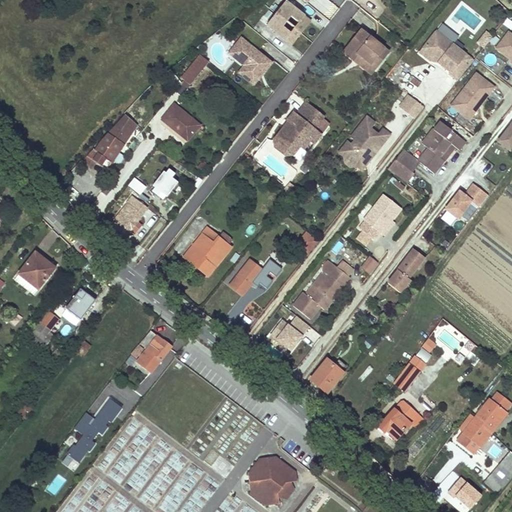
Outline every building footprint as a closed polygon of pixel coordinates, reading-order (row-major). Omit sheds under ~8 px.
[(329,18),(338,8),(328,0),(309,0),(309,1),(329,18)] [(286,2),(267,25),(292,45),(310,22),(286,2)] [(388,53),(361,31),(343,52),(353,60),(358,53),(376,68),(388,53)] [(473,61),(436,32),(422,50),(432,58),(434,55),(441,60),(439,63),(450,72),(449,74),(457,80),(473,61)] [(511,35),(508,32),(496,49),(511,60),(511,58),(511,35)] [(478,42),(484,47),(492,37),(486,33),(478,42)] [(241,38),(229,53),(244,66),(257,76),(259,73),(264,73),(271,63),(241,38)] [(432,58),(422,50),(419,53),(429,61),(432,58)] [(358,53),(353,60),(370,74),(376,68),(358,53)] [(190,85),(209,62),(201,55),(182,79),(190,85)] [(257,76),(244,66),(239,72),(254,84),(264,73),(259,73),(257,76)] [(493,88),(475,74),(453,102),(471,116),(493,88)] [(406,93),(397,106),(414,119),(423,106),(406,93)] [(471,116),(453,102),(450,106),(468,120),(471,116)] [(200,126),(174,105),(162,120),(188,140),(200,126)] [(323,118),(306,105),(296,117),(292,114),(286,122),(292,126),(290,128),(284,127),(274,141),(275,149),(285,157),(293,156),(301,147),(304,149),(310,141),(314,144),(321,136),(314,130),(323,118)] [(138,125),(126,116),(82,164),(91,170),(96,163),(107,171),(138,125)] [(466,142),(440,120),(422,144),(428,148),(418,161),(419,161),(434,173),(444,160),(440,157),(450,143),(455,147),(459,150),(466,142)] [(372,127),(364,121),(349,141),(352,144),(349,148),(345,145),(337,156),(342,160),(341,162),(343,166),(347,170),(352,169),(353,168),(356,165),(362,164),(365,166),(372,156),(369,153),(370,152),(377,150),(374,137),(368,132),(372,127)] [(511,124),(498,143),(510,152),(511,149),(511,124)] [(378,133),(374,137),(377,150),(386,139),(378,133)] [(300,162),(314,144),(310,141),(304,149),(301,147),(293,156),(300,162)] [(455,147),(450,143),(440,157),(444,160),(445,161),(455,147)] [(411,171),(419,161),(418,161),(403,149),(396,159),(411,171)] [(411,171),(396,159),(388,169),(407,183),(414,173),(411,171)] [(485,175),(493,165),(485,159),(477,170),(485,175)] [(356,165),(353,168),(360,172),(365,166),(362,164),(356,165)] [(178,183),(172,178),(175,175),(167,168),(153,186),(155,188),(152,192),(158,196),(161,193),(165,196),(167,197),(178,183)] [(141,194),(147,185),(134,177),(128,186),(141,194)] [(404,186),(395,180),(392,184),(401,190),(404,186)] [(465,197),(462,194),(460,192),(446,210),(459,220),(472,202),(480,208),(489,196),(474,185),(465,197)] [(125,187),(113,208),(118,212),(131,191),(125,187)] [(295,191),(289,187),(282,196),(288,200),(295,191)] [(401,208),(384,194),(364,219),(365,220),(359,228),(374,240),(380,232),(381,233),(392,220),(401,208)] [(147,208),(137,201),(133,207),(128,203),(108,227),(119,234),(121,231),(127,235),(132,228),(137,231),(141,226),(137,222),(147,208)] [(383,235),(394,222),(392,220),(381,233),(383,235)] [(218,236),(208,228),(184,257),(208,276),(215,268),(214,267),(229,247),(217,238),(218,236)] [(306,249),(298,244),(295,249),(302,254),(306,249)] [(424,259),(414,251),(388,285),(400,295),(410,282),(408,280),(424,259)] [(35,253),(18,275),(38,290),(53,270),(42,262),(43,259),(35,253)] [(368,255),(359,267),(370,274),(378,262),(368,255)] [(262,271),(250,261),(230,286),(242,296),(262,271)] [(327,278),(335,267),(326,263),(321,273),(327,278)] [(349,277),(335,267),(327,278),(311,297),(305,293),(305,292),(293,306),(309,319),(320,306),(324,309),(349,277)] [(327,278),(321,273),(305,293),(311,297),(327,278)] [(38,290),(18,275),(14,280),(34,295),(38,290)] [(95,301),(80,290),(66,309),(68,311),(62,319),(74,328),(80,320),(95,301)] [(47,310),(24,338),(41,352),(49,341),(46,338),(51,332),(50,331),(59,319),(47,310)] [(290,351),(309,325),(292,313),(286,322),(280,318),(268,335),(290,351)] [(473,365),(484,353),(444,318),(430,334),(462,361),(465,358),(473,365)] [(153,328),(151,332),(144,340),(143,340),(138,346),(146,352),(137,363),(151,374),(171,347),(158,337),(161,334),(153,328)] [(83,342),(77,350),(83,355),(90,347),(83,342)] [(136,349),(130,357),(135,361),(141,352),(136,349)] [(409,365),(415,369),(419,364),(413,360),(409,365)] [(327,361),(310,382),(327,396),(343,375),(327,361)] [(415,369),(409,365),(395,384),(405,392),(419,373),(415,369)] [(511,405),(497,394),(491,402),(489,401),(475,420),(469,415),(458,429),(464,433),(457,442),(474,455),(507,414),(505,413),(511,405)] [(109,397),(97,418),(84,411),(74,429),(80,432),(62,464),(76,472),(98,434),(104,437),(122,405),(109,397)] [(417,405),(426,415),(433,408),(424,398),(417,405)] [(16,416),(22,421),(32,408),(25,403),(16,416)] [(414,421),(397,406),(379,426),(386,433),(388,431),(397,440),(414,421)] [(511,476),(511,457),(508,454),(482,487),(494,497),(502,486),(504,487),(511,476)] [(259,482),(253,483),(254,489),(258,485),(274,496),(271,502),(276,501),(276,493),(281,497),(282,498),(286,497),(291,491),(290,486),(285,482),(295,481),(294,472),(275,458),(267,459),(268,467),(273,471),(269,475),(270,480),(265,480),(262,484),(259,482)] [(268,467),(267,459),(258,461),(249,474),(251,496),(263,505),(276,503),(281,497),(276,493),(276,501),(271,502),(274,496),(258,485),(254,489),(253,483),(259,482),(262,484),(265,480),(270,480),(269,475),(273,471),(268,467)] [(57,473),(46,490),(55,497),(67,480),(57,473)]
